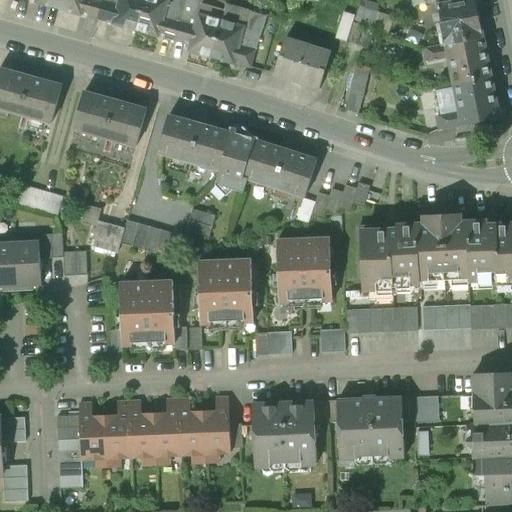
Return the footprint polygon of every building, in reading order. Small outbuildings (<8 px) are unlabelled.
[(60,0),(36,0),(36,1),(36,2),(59,8),(60,0)] [(60,0),(59,8),(81,15),(81,14),(84,0),(60,0)] [(102,0),(84,0),(81,14),(97,18),(102,1),(102,0)] [(143,0),(102,0),(102,1),(118,5),(113,23),(113,24),(136,30),(143,0)] [(167,0),(143,0),(136,30),(158,36),(158,35),(163,17),(167,0)] [(465,0),(452,3),(438,6),(446,46),(483,38),(475,0),(465,0)] [(118,5),(102,1),(97,18),(113,23),(118,5)] [(360,3),(356,14),(342,10),(335,35),(352,40),(358,20),(374,24),(379,8),(360,3)] [(179,22),(174,40),(185,43),(190,44),(199,15),(182,10),(179,22)] [(221,21),(199,15),(190,44),(185,43),(183,50),(211,57),(221,21)] [(179,22),(163,17),(158,35),(174,40),(179,22)] [(243,28),(221,21),(211,57),(233,64),(234,63),(239,45),(243,28)] [(483,38),(446,46),(448,58),(454,85),(491,77),(483,38)] [(330,53),(286,39),(274,76),(319,90),(330,53)] [(239,45),(234,63),(250,67),(255,49),(239,45)] [(446,46),(423,50),(426,62),(448,58),(446,46)] [(61,86),(0,68),(0,108),(51,123),(61,86)] [(369,74),(355,70),(350,92),(364,95),(369,74)] [(491,77),(454,85),(459,113),(462,125),(499,118),(491,77)] [(146,110),(84,93),(74,129),(136,147),(146,110)] [(459,113),(437,117),(439,130),(462,125),(459,113)] [(230,133),(169,116),(159,153),(220,170),(231,134),(230,133)] [(243,129),(241,131),(230,128),(230,129),(231,129),(230,133),(231,134),(220,170),(217,182),(231,186),(231,187),(229,187),(229,188),(243,193),(247,179),(243,177),(255,141),(256,141),(256,139),(258,139),(258,138),(253,136),(243,127),(242,128),(243,129)] [(256,141),(255,141),(243,177),(247,179),(304,197),(316,160),(256,141)] [(370,186),(359,183),(357,189),(352,205),(364,208),(370,186)] [(357,189),(346,185),(343,192),(339,208),(350,212),(352,205),(357,189)] [(64,197),(24,186),(19,205),(58,216),(64,197)] [(330,196),(325,212),(337,215),(339,208),(343,192),(332,189),(330,196)] [(330,196),(319,193),(312,216),(323,219),(325,212),(330,196)] [(216,216),(193,209),(186,232),(209,239),(216,216)] [(460,216),(447,216),(447,214),(437,214),(437,217),(424,218),(424,224),(418,225),(420,275),(428,274),(429,279),(461,277),(460,273),(469,272),(467,222),(460,223),(460,216)] [(498,220),(486,220),(486,222),(467,222),(469,272),(469,279),(486,278),(486,280),(495,280),(495,282),(511,281),(511,224),(498,225),(498,220)] [(125,229),(98,221),(92,245),(118,253),(125,229)] [(398,224),(386,225),(387,230),(371,231),(371,227),(358,227),(359,239),(363,239),(364,261),(360,262),(360,277),(364,277),(365,290),(377,289),(377,287),(394,287),(394,285),(404,284),(404,282),(420,282),(420,275),(418,225),(398,226),(398,224)] [(186,232),(175,229),(168,252),(180,255),(186,232)] [(51,234),(39,235),(39,237),(40,259),(52,258),(51,234)] [(63,234),(51,234),(52,258),(64,258),(64,252),(63,234)] [(39,237),(16,238),(18,291),(33,290),(32,286),(41,286),(40,259),(39,237)] [(16,238),(0,238),(0,287),(4,287),(4,291),(18,291),(16,238)] [(329,238),(277,240),(279,274),(274,274),(274,287),(279,287),(280,303),(332,301),(331,285),(337,284),(336,272),(331,272),(329,238)] [(86,251),(64,252),(64,258),(65,276),(88,275),(86,251)] [(251,259),(199,262),(200,296),(195,296),(195,309),(201,309),(201,325),(254,323),(253,306),(258,306),(258,293),(252,293),(251,259)] [(172,281),(120,283),(122,317),(117,317),(117,330),(122,330),(123,346),(175,344),(175,328),(180,327),(179,315),(174,315),(172,281)] [(511,304),(470,306),(471,329),(471,330),(511,328),(511,304)] [(470,305),(423,307),(424,331),(471,329),(470,306),(470,305)] [(417,307),(346,310),(347,334),(418,331),(417,307)] [(180,327),(175,328),(175,344),(176,350),(188,350),(187,327),(180,327)] [(202,328),(190,328),(191,350),(203,350),(202,328)] [(344,329),(321,330),(321,353),(345,352),(344,329)] [(117,330),(110,330),(111,353),(123,352),(123,346),(122,330),(117,330)] [(292,332),(268,333),(269,355),(293,354),(292,332)] [(268,333),(256,333),(257,356),(269,355),(268,333)] [(511,372),(473,374),(475,424),(475,425),(511,423),(511,372)] [(376,396),(363,397),(364,399),(338,400),(338,401),(339,423),(340,460),(361,459),(361,453),(383,452),(383,458),(404,457),(403,419),(402,397),(376,398),(376,396)] [(218,416),(204,417),(206,454),(231,452),(231,448),(230,424),(229,397),(217,397),(218,416)] [(414,397),(402,397),(403,419),(415,419),(414,397)] [(438,397),(414,398),(415,422),(439,420),(438,397)] [(169,418),(155,419),(157,456),(181,455),(179,399),(168,400),(169,418)] [(204,417),(190,417),(190,399),(179,399),(181,455),(206,454),(204,417)] [(130,401),(119,401),(119,420),(106,421),(107,458),(132,457),(130,401)] [(155,419),(141,419),(140,401),(130,401),(132,457),(157,456),(155,419)] [(326,401),(314,401),(314,403),(315,423),(327,423),(326,401)] [(338,401),(326,401),(327,423),(339,423),(338,401)] [(273,405),(253,406),(254,434),(251,438),(255,441),(256,466),(262,466),(262,465),(276,465),(276,462),(286,461),(283,402),(273,403),(273,405)] [(314,403),(294,404),(294,402),(283,402),(286,461),(296,461),(297,464),(310,463),(310,464),(317,463),(316,439),(319,435),(315,431),(315,423),(314,403)] [(106,421),(92,422),(91,403),(80,403),(80,415),(81,427),(81,439),(82,451),(82,459),(107,458),(106,421)] [(80,415),(58,416),(58,428),(81,427),(80,415)] [(25,418),(1,419),(2,443),(26,441),(25,418)] [(511,423),(475,425),(475,424),(471,425),(473,459),(476,458),(511,456),(511,423)] [(242,424),(230,424),(231,448),(243,448),(242,424)] [(81,427),(58,428),(59,440),(81,439),(81,427)] [(416,429),(416,453),(429,453),(429,429),(416,429)] [(81,439),(59,440),(59,452),(82,451),(81,439)] [(82,451),(59,452),(60,464),(83,463),(82,459),(82,451)] [(511,456),(476,458),(477,476),(485,476),(486,492),(511,491),(511,456)] [(83,463),(60,464),(60,476),(83,475),(83,463)] [(27,465),(3,466),(4,475),(5,502),(29,501),(27,465)] [(83,475),(60,476),(61,488),(84,487),(83,475)] [(511,491),(486,492),(487,505),(511,504),(511,491)]
